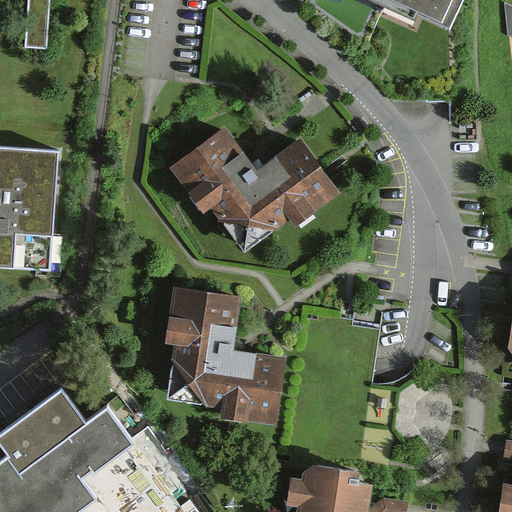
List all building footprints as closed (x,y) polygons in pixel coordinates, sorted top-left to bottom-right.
[(30,0),(28,17),(47,20),(49,0),(30,0)] [(378,0),(417,15),(421,7),(457,21),(465,0),(378,0)] [(216,207),(246,249),(293,215),(298,222),(342,190),(303,136),(256,169),(227,128),(173,167),(207,214),(216,207)] [(63,140),(0,135),(0,264),(53,267),(63,140)] [(288,356),(235,349),(242,295),(177,287),(170,341),(175,342),(168,397),(221,404),(219,416),(279,423),(288,356)] [(82,478),(93,470),(94,473),(134,444),(107,408),(87,423),(62,389),(0,434),(0,441),(10,455),(0,462),(0,511),(78,511),(97,498),(82,478)] [(373,511),(377,485),(362,483),(364,472),(317,465),(306,473),(304,481),(292,480),(290,505),(300,507),(300,511),(373,511)]
